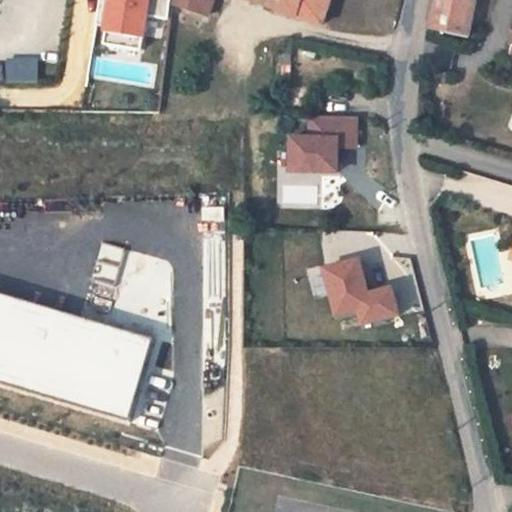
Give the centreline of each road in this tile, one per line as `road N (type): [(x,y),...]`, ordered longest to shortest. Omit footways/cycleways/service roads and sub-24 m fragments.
road 1 (unclassified): [(415,0),(397,155),(484,511)]
road 2 (residential): [(0,446),(137,486),(177,511)]
